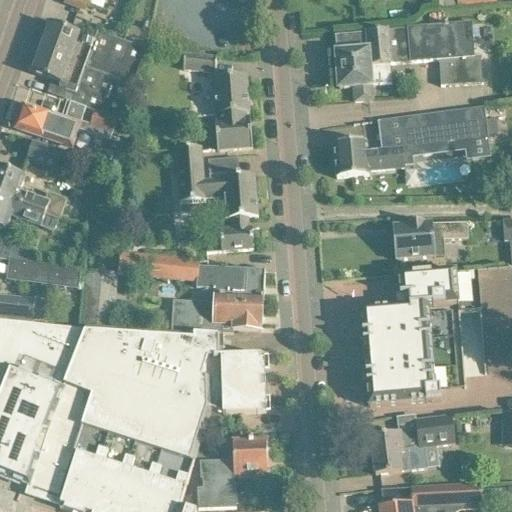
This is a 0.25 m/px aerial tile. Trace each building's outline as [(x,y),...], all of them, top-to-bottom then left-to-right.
[(103,10),(106,0),(72,0),(74,1),(71,7),(85,12),(88,5),(103,10)] [(436,0),(438,10),(455,8),(454,0),(436,0)] [(456,0),(457,8),(480,5),(480,7),(497,5),(496,0),(456,0)] [(365,33),(365,34),(333,37),(333,38),(335,38),(339,91),(354,90),(355,105),(374,103),(373,88),(392,86),(390,66),(439,63),(441,89),(483,86),(481,59),(474,60),(471,25),(429,29),(365,33)] [(79,38),(80,36),(50,26),(32,76),(57,85),(56,89),(69,94),(67,102),(63,100),(63,101),(70,104),(70,106),(95,114),(95,113),(118,120),(120,121),(146,51),(97,33),(95,43),(79,38)] [(184,72),(216,75),(218,60),(186,57),(184,72)] [(218,117),(250,115),(247,79),(214,81),(218,117)] [(70,106),(65,121),(52,117),(23,107),(22,109),(21,109),(17,109),(14,117),(17,119),(19,120),(15,131),(72,151),(79,132),(110,142),(112,136),(127,141),(132,127),(117,122),(118,120),(95,113),(95,114),(70,106)] [(488,141),(484,110),(404,120),(408,152),(488,141)] [(250,115),(218,117),(219,123),(217,124),(219,154),(253,151),(250,121),(244,122),(244,116),(250,115)] [(369,174),(405,171),(403,150),(367,154),(367,144),(354,145),(334,146),(337,181),(369,179),(369,174)] [(67,158),(68,157),(33,145),(27,162),(62,175),(62,174),(69,177),(75,160),(67,158)] [(176,152),(178,170),(204,168),(202,149),(176,152)] [(227,222),(233,222),(245,221),(258,220),(255,178),(235,179),(223,180),(223,181),(205,183),(204,168),(178,170),(180,205),(207,203),(207,199),(225,198),(227,222)] [(0,170),(0,200),(46,218),(59,222),(60,223),(67,202),(49,196),(46,203),(20,194),(25,179),(0,170)] [(46,218),(0,200),(0,230),(6,232),(11,219),(54,234),(59,222),(46,218)] [(245,221),(233,222),(234,233),(222,234),(223,255),(234,254),(254,252),(252,230),(246,231),(245,221)] [(445,258),(443,243),(468,242),(467,226),(431,227),(431,225),(394,228),(397,263),(417,261),(435,260),(435,259),(445,258)] [(0,245),(0,259),(18,262),(21,250),(0,245)] [(118,275),(118,278),(197,284),(197,290),(214,291),(214,299),(263,301),(265,273),(199,269),(200,263),(180,262),(120,256),(118,275)] [(43,287),(81,292),(83,273),(80,273),(81,272),(18,263),(18,262),(0,259),(0,261),(9,263),(7,282),(43,287)] [(83,273),(81,292),(83,292),(78,329),(86,330),(113,333),(118,278),(118,275),(83,273)] [(456,273),(399,278),(401,310),(360,313),(369,409),(441,403),(433,309),(459,306),(456,273)] [(0,319),(34,322),(36,302),(0,298),(0,319)] [(221,337),(223,336),(233,337),(233,332),(261,334),(261,329),(262,329),(263,301),(214,299),(213,306),(173,304),(171,336),(205,339),(205,338),(221,339),(221,337)] [(27,495),(29,495),(46,441),(43,440),(86,330),(78,329),(78,332),(68,331),(68,328),(48,326),(48,329),(0,324),(0,478),(29,490),(27,495)] [(115,332),(114,333),(113,333),(86,330),(43,440),(46,441),(29,495),(62,506),(60,511),(179,511),(211,412),(224,417),(266,416),(265,386),(264,358),(223,360),(223,336),(221,337),(221,339),(205,338),(205,339),(171,336),(141,334),(115,332)] [(424,449),(448,447),(455,446),(452,419),(416,423),(417,433),(371,439),(376,478),(427,471),(424,449)] [(200,464),(201,481),(202,481),(203,491),(197,491),(197,511),(211,511),(236,511),(236,486),(234,486),(234,480),(268,479),(267,442),(253,442),(253,441),(249,441),(249,442),(233,443),(234,463),(200,464)] [(440,511),(438,509),(482,507),(481,486),(462,487),(412,489),(381,493),(384,510),(380,510),(379,511),(440,511)]
